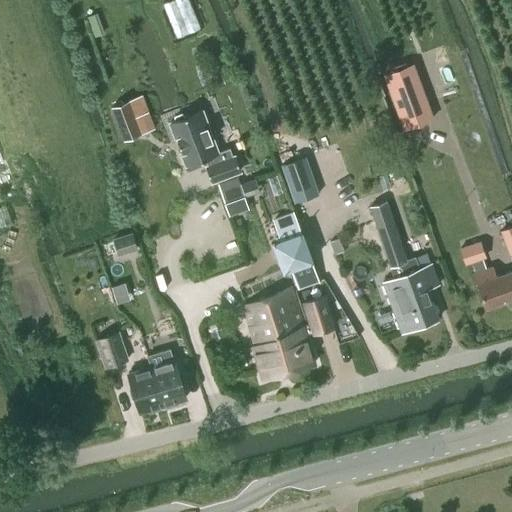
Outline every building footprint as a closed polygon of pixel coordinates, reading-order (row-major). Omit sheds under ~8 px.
[(166,0),(164,1),(177,36),(202,26),(192,0),(166,0)] [(413,63),(383,75),(403,129),(433,118),(413,63)] [(142,95),(111,106),(124,139),(141,133),(134,116),(148,111),(142,95)] [(173,121),(170,122),(186,165),(205,158),(207,165),(205,165),(210,181),(239,170),(234,155),(232,156),(229,148),(217,152),(202,110),(184,117),(181,113),(173,117),(173,121)] [(316,162),(288,172),(302,210),(330,200),(316,162)] [(235,180),(217,186),(228,216),(246,210),(235,180)] [(405,261),(384,201),(369,206),(390,267),(405,261)] [(318,282),(293,213),(273,221),(279,237),(275,239),(276,243),(273,244),(283,271),(291,269),(298,289),(299,289),(318,282)] [(508,255),(511,254),(511,227),(500,232),(508,255)] [(112,238),(117,254),(135,249),(130,232),(112,238)] [(479,241),(459,248),(465,263),(471,261),(481,258),(484,257),(479,241)] [(405,261),(390,267),(394,278),(383,282),(401,333),(438,320),(427,290),(438,286),(430,265),(419,269),(415,258),(405,261)] [(491,267),(474,273),(479,289),(485,307),(511,298),(511,270),(494,277),(491,267)] [(119,301),(131,297),(126,282),(114,286),(119,301)] [(291,290),(243,306),(256,344),(252,345),(253,349),(262,346),(264,345),(265,345),(266,344),(277,340),(276,339),(303,330),(302,326),(303,326),(291,290)] [(262,346),(253,349),(263,378),(314,362),(305,334),(313,331),(313,333),(329,328),(333,327),(323,297),(303,304),(304,306),(310,323),(303,326),(302,326),(303,330),(276,339),(277,340),(266,344),(265,345),(264,345),(262,346)] [(17,300),(7,302),(11,325),(21,323),(17,300)] [(118,332),(96,339),(105,367),(128,359),(118,332)] [(170,349),(148,355),(151,366),(163,405),(165,404),(167,407),(179,404),(178,400),(186,398),(174,359),(173,359),(170,349)] [(163,405),(151,366),(128,373),(140,412),(148,409),(149,413),(162,409),(160,405),(163,405)]
